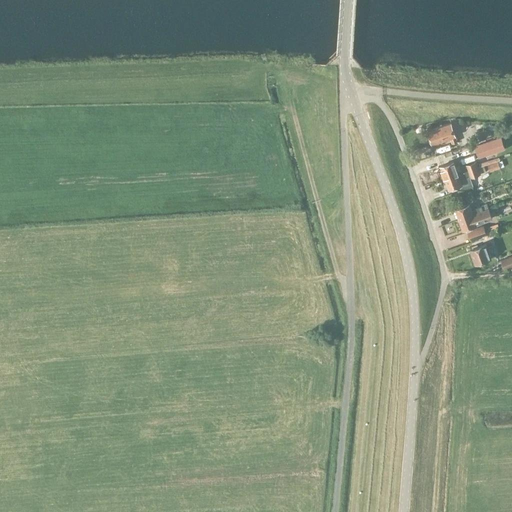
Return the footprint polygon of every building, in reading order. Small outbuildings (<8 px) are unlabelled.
[(451,122),(439,127),(427,131),(432,144),(450,138),(452,143),(457,141),(451,122)] [(500,137),(475,145),(479,157),(504,149),(500,137)] [(447,158),(461,154),(459,147),(445,150),(447,158)] [(409,153),(411,162),(419,160),(416,151),(409,153)] [(440,166),(444,178),(462,172),(472,169),(477,167),(476,162),(471,164),(460,167),(461,170),(457,171),(454,161),(440,166)] [(487,165),(490,172),(500,169),(498,162),(487,165)] [(470,178),(475,176),(480,174),(477,167),(472,169),(462,172),(444,178),(448,189),(462,184),(460,180),(470,177),(470,178)] [(455,209),(459,219),(489,208),(487,203),(474,208),(475,209),(471,210),(469,204),(455,209)] [(476,224),(492,218),(489,208),(459,219),(463,230),(476,225),(476,224)] [(483,226),(468,231),(471,240),(486,234),(483,226)] [(475,264),(491,258),(489,252),(493,250),(491,245),(487,247),(486,243),(470,249),(475,264)] [(511,255),(500,260),(503,269),(511,266),(511,255)]
